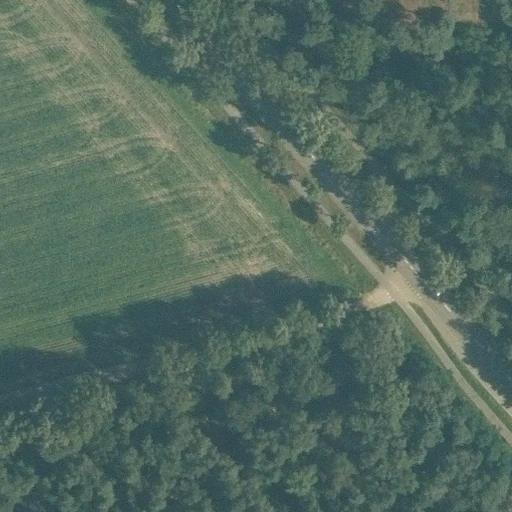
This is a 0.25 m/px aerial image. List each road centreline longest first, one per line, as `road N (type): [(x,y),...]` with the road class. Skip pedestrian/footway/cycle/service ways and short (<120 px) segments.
road 1 (unclassified): [(0,405),(425,281)]
road 2 (secondary): [(425,281),(170,0)]
road 3 (secondary): [(511,385),(425,281)]
